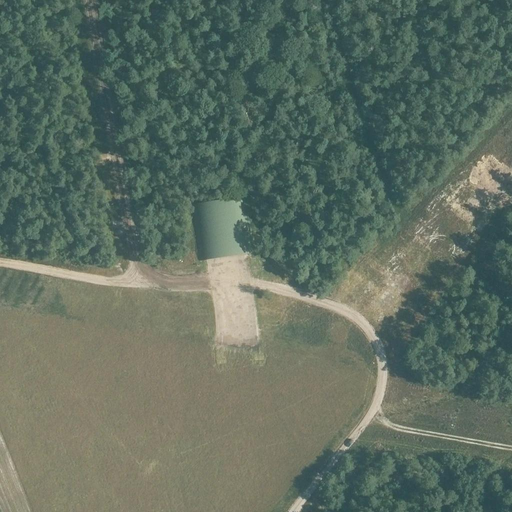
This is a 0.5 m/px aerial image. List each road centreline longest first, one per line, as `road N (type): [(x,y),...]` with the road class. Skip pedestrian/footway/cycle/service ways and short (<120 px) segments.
road 1 (track): [(0,263),(104,280),(251,283),(356,318),(379,351),(379,394),(294,511)]
road 2 (track): [(140,280),(90,0)]
road 3 (track): [(511,448),(366,420)]
